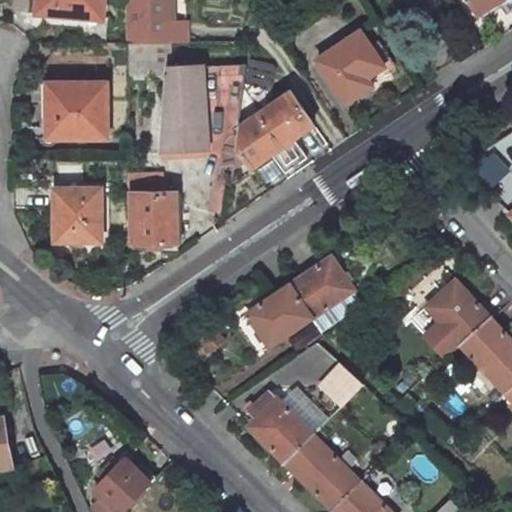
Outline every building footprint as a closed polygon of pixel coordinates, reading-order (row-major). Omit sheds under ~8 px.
[(104,0),(39,0),(40,12),(105,11),(104,0)] [(176,0),(129,0),(130,43),(173,43),(195,43),(195,22),(177,22),(176,0)] [(500,0),(468,0),(478,15),(500,0)] [(363,30),(320,61),(349,103),(376,85),(371,78),(387,67),(363,30)] [(131,71),(158,71),(158,61),(172,61),(173,43),(130,43),(131,71)] [(172,67),(166,154),(214,151),(207,65),(172,67)] [(108,82),(41,83),(42,138),(109,136),(108,82)] [(315,127),(293,95),(260,116),(283,149),(296,140),(315,127)] [(237,147),(252,169),(275,155),(283,149),(260,116),(240,130),(237,147)] [(275,155),(290,178),(312,164),(296,140),(283,149),(275,155)] [(507,172),(492,157),(471,178),(486,193),(507,172)] [(170,174),(132,175),(132,189),(132,191),(170,189),(170,174)] [(103,187),(58,188),(59,239),(104,238),(103,187)] [(180,194),(137,193),(137,242),(179,243),(180,194)] [(311,319),(354,292),(332,257),(289,285),(311,319)] [(481,308),(457,281),(428,308),(463,346),(496,316),(485,304),(481,308)] [(289,285),(246,312),(268,346),(311,319),(289,285)] [(323,333),(363,307),(354,292),(311,319),(314,324),(323,333)] [(463,346),(508,397),(511,392),(511,341),(492,320),(463,346)] [(320,383),(339,406),(362,385),(342,363),(320,383)] [(310,434),(267,390),(246,410),(253,417),(246,424),(281,460),(310,434)] [(6,416),(0,417),(0,467),(16,464),(6,416)] [(329,509),(358,482),(310,434),(281,460),(329,509)] [(94,511),(123,511),(150,485),(126,460),(115,471),(109,465),(99,475),(105,482),(90,497),(96,504),(92,508),(94,511)] [(331,511),(388,511),(358,482),(329,509),(331,511)] [(459,511),(448,500),(434,511),(459,511)]
